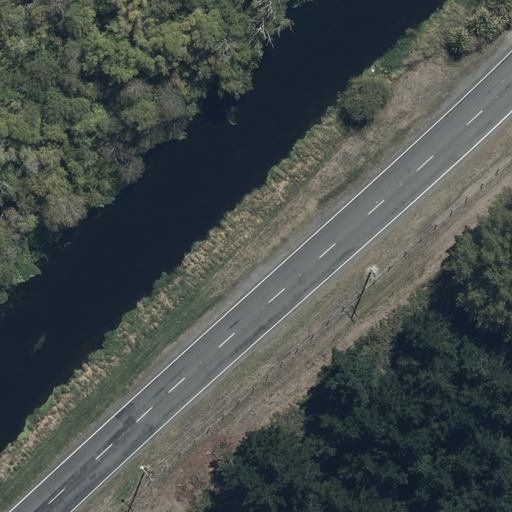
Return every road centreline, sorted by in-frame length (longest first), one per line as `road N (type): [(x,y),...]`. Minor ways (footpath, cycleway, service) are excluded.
road 1 (tertiary): [(511,77),(47,511)]
road 2 (track): [(159,511),(511,169)]
